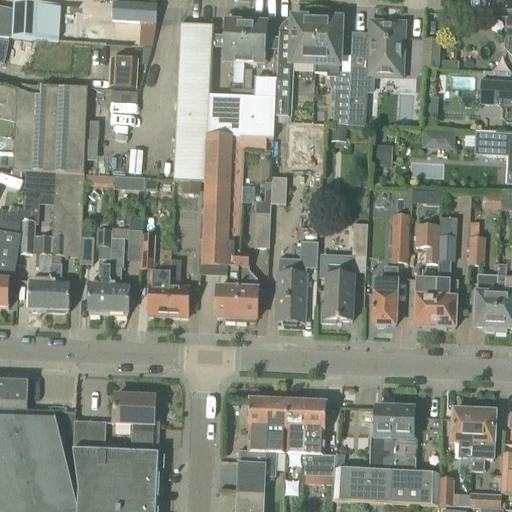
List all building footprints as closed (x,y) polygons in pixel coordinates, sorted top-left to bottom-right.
[(60,7),(13,5),(13,12),(0,9),(0,40),(58,43),(60,20),(60,7)] [(77,21),(76,44),(89,45),(152,49),(156,26),(156,9),(112,6),(111,23),(90,21),(77,21)] [(293,66),(314,67),(315,67),(317,18),(312,18),(308,18),(304,19),(300,21),(292,21),(292,34),(278,33),(276,82),(274,119),(291,120),(293,66)] [(321,18),(317,18),(315,67),(314,67),(314,76),(326,76),(326,80),(338,81),(340,23),(332,22),(329,20),(325,19),(321,18)] [(222,65),(243,66),(246,19),(245,19),(234,22),(234,25),(224,24),(222,65)] [(246,19),(243,66),(265,67),(266,26),(257,26),(257,23),(246,19)] [(350,76),(349,86),(349,93),(371,95),(372,80),(402,81),(405,26),(373,24),(373,38),(368,42),(351,42),(350,76)] [(203,184),(206,138),(211,29),(180,27),(170,183),(183,183),(197,184),(203,184)] [(213,29),(211,29),(206,138),(240,140),(242,92),(230,92),(230,99),(210,98),(213,29)] [(440,44),(423,43),(422,71),(438,72),(440,44)] [(34,71),(36,54),(15,51),(13,68),(34,71)] [(128,62),(111,61),(109,91),(126,92),(128,62)] [(240,140),(267,141),(273,141),(274,119),(276,82),(255,81),(254,93),(242,92),(240,140)] [(349,86),(334,85),(333,127),(347,128),(349,93),(349,86)] [(502,122),(506,126),(511,126),(511,86),(481,85),(480,107),(497,108),(502,113),(502,122)] [(48,176),(55,177),(84,178),(86,144),(86,125),(88,91),(17,86),(14,95),(0,91),(0,157),(13,158),(12,174),(25,175),(48,176)] [(137,95),(111,93),(110,105),(136,106),(137,95)] [(420,130),(420,108),(407,108),(407,130),(420,130)] [(100,126),(86,125),(86,144),(97,145),(99,145),(100,126)] [(332,129),(331,144),(346,145),(347,129),(332,129)] [(454,134),(422,132),(422,149),(453,151),(454,134)] [(290,178),(321,179),(323,135),(293,133),(290,178)] [(511,136),(476,135),(475,155),(484,155),(507,156),(511,156),(511,136)] [(231,255),(238,255),(243,153),(266,154),(267,141),(240,140),(206,138),(203,184),(205,184),(202,268),(228,270),(230,270),(231,255)] [(372,168),(392,168),(392,149),(372,148),(372,168)] [(431,168),(449,168),(449,154),(431,153),(431,168)] [(53,207),(55,177),(48,176),(25,175),(24,206),(53,207)] [(83,190),(84,178),(55,177),(53,207),(52,240),(51,259),(80,260),(81,241),(83,190)] [(84,178),(83,190),(94,190),(95,179),(84,178)] [(143,194),(144,181),(134,181),(133,193),(143,194)] [(144,181),(143,194),(156,194),(156,182),(144,181)] [(271,205),(271,207),(285,208),(287,181),(284,181),(272,181),(271,189),(271,190),(271,205)] [(183,183),(182,194),(197,194),(197,184),(183,183)] [(501,213),(501,200),(483,199),(482,212),(501,213)] [(270,218),(271,207),(271,205),(265,205),(256,205),(255,217),(254,251),(269,252),(270,218)] [(0,219),(0,230),(5,231),(19,234),(22,212),(10,209),(7,221),(0,219)] [(410,219),(393,219),(390,266),(408,267),(410,219)] [(130,221),(129,234),(128,234),(127,263),(140,264),(141,237),(141,234),(142,221),(130,221)] [(50,267),(51,259),(52,240),(35,239),(35,225),(22,224),(20,258),(34,258),(35,258),(35,272),(38,272),(38,266),(50,267)] [(352,324),(354,280),(354,276),(365,276),(367,228),(353,227),(351,264),(321,263),(320,279),(326,279),(324,309),(321,309),(321,326),(335,326),(335,323),(352,324)] [(439,240),(439,229),(416,228),(415,251),(426,252),(425,267),(438,268),(439,240)] [(0,274),(4,275),(14,277),(21,238),(20,238),(21,235),(19,234),(5,231),(4,233),(0,231),(0,274)] [(89,285),(88,316),(90,316),(89,318),(99,318),(99,316),(108,316),(110,270),(111,243),(111,233),(97,232),(96,250),(99,250),(97,286),(89,285)] [(155,238),(141,237),(140,264),(140,272),(154,273),(155,238)] [(439,240),(438,268),(438,284),(437,284),(434,333),(445,333),(445,331),(455,331),(456,301),(457,301),(457,284),(450,284),(451,265),(454,265),(455,240),(439,240)] [(484,270),(485,241),(469,240),(468,269),(484,270)] [(93,242),(81,241),(80,260),(80,268),(92,268),(93,242)] [(124,243),(111,243),(110,270),(108,316),(117,317),(116,319),(126,319),(126,317),(128,317),(129,287),(121,287),(121,271),(123,271),(124,243)] [(283,324),(282,328),(297,329),(297,325),(304,325),(306,271),(318,272),(319,246),(317,246),(302,245),(301,245),(300,263),(279,262),(276,324),(283,324)] [(160,253),(160,262),(171,263),(171,253),(160,253)] [(225,324),(235,325),(238,255),(231,255),(230,270),(228,270),(227,292),(217,292),(216,321),(225,322),(225,324)] [(249,256),(238,255),(235,325),(246,325),(246,323),(256,323),(257,294),(257,283),(249,271),(248,271),(249,256)] [(159,274),(159,276),(153,276),(153,288),(149,288),(148,318),(156,319),(156,321),(168,321),(168,319),(171,263),(160,262),(159,274)] [(171,263),(168,319),(168,321),(179,321),(179,320),(188,320),(189,290),(180,289),(181,264),(171,263)] [(39,313),(48,314),(50,267),(38,266),(38,272),(38,282),(30,282),(28,313),(30,313),(31,315),(37,315),(39,313)] [(60,267),(50,267),(48,314),(57,314),(59,316),(64,316),(66,315),(68,315),(70,284),(59,283),(60,267)] [(384,270),(383,285),(375,284),(374,298),(373,328),(375,328),(377,330),(383,330),(385,328),(395,329),(397,281),(397,271),(384,270)] [(18,288),(19,278),(14,277),(4,275),(4,283),(0,282),(0,311),(8,312),(9,287),(18,288)] [(483,335),(494,335),(497,280),(497,279),(489,279),(477,279),(474,330),(483,331),(483,335)] [(497,280),(494,335),(506,336),(506,332),(511,332),(511,280),(505,280),(505,281),(497,280)] [(434,333),(437,284),(416,283),(414,329),(424,330),(424,332),(434,333)] [(28,379),(0,378),(0,413),(26,414),(28,379)] [(130,457),(157,457),(159,416),(154,415),(154,401),(134,400),(134,399),(118,398),(118,399),(114,399),(114,411),(113,428),(132,429),(130,457)] [(264,498),(265,480),(269,404),(249,403),(248,433),(249,433),(248,454),(238,453),(236,497),(264,499),(264,498)] [(276,455),(304,456),(306,405),(269,404),(265,480),(276,480),(276,455)] [(306,405),(304,456),(303,478),(333,479),(334,470),(335,459),(323,458),(326,406),(306,405)] [(391,473),(394,408),(383,408),(383,411),(374,411),(374,428),(370,427),(369,472),(391,473)] [(406,409),(394,408),(391,473),(415,474),(417,442),(413,441),(414,411),(406,411),(406,409)] [(453,413),(451,446),(461,446),(460,473),(471,474),(474,414),(466,414),(464,412),(458,412),(456,413),(453,413)] [(53,415),(26,414),(0,413),(0,511),(76,511),(76,510),(53,415)] [(481,415),(474,414),(471,474),(483,474),(484,464),(494,465),(495,448),(493,448),(495,415),(492,415),(490,413),(483,413),(481,415)] [(105,427),(77,425),(76,454),(103,455),(105,427)] [(77,494),(76,510),(76,511),(155,511),(158,457),(157,457),(130,457),(103,455),(76,454),(76,469),(77,494)] [(511,457),(502,456),(500,495),(511,495),(511,457)] [(335,459),(334,470),(343,471),(344,457),(335,457),(335,459)] [(391,473),(369,472),(343,471),(334,470),(333,479),(331,504),(390,507),(391,473)] [(415,474),(391,473),(390,507),(438,508),(439,482),(440,475),(415,474)] [(454,482),(439,482),(438,508),(453,509),(454,482)] [(469,511),(492,511),(499,511),(500,497),(470,496),(469,511)] [(263,511),(264,499),(236,497),(235,511),(263,511)]
